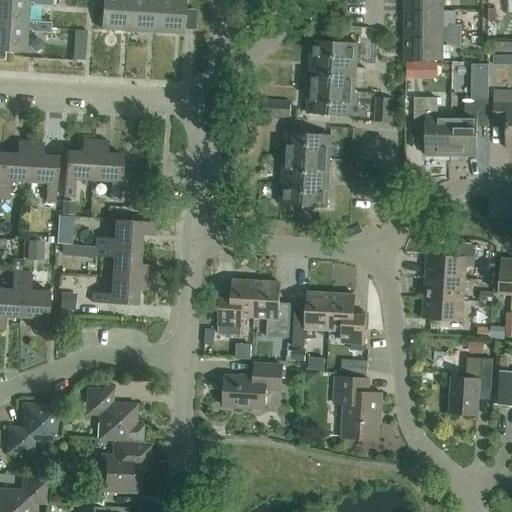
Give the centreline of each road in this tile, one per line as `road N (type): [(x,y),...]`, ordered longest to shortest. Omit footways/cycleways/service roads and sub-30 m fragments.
road 1 (residential): [(382,239),(410,421),(477,511)]
road 2 (residential): [(194,96),(0,89)]
road 3 (residential): [(382,239),(341,250),(192,244)]
road 4 (residential): [(0,394),(78,363),(182,360)]
road 5 (residential): [(176,511),(182,360)]
road 6 (residential): [(194,96),(310,0)]
road 7 (residential): [(192,244),(194,96)]
road 8 (residential): [(511,186),(444,194),(382,239)]
